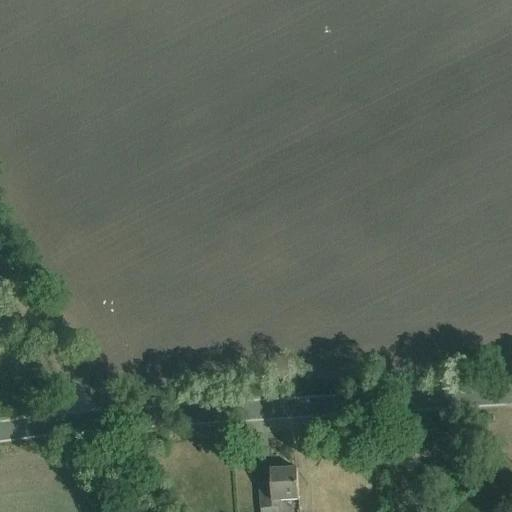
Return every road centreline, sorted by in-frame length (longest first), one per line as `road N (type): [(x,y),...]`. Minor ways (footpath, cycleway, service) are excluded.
road 1 (unclassified): [(0,433),(511,394)]
road 2 (track): [(148,511),(0,264)]
